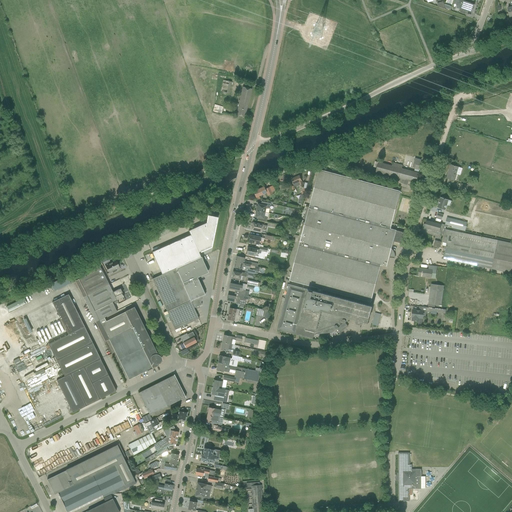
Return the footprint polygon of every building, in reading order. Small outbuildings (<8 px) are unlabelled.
[(454,0),(454,3),(457,5),(458,3),(462,4),(460,9),(461,9),(460,12),(465,13),(466,11),(472,13),(473,8),(474,5),(471,4),(471,3),(463,1),(463,0),(454,0)] [(251,89),(246,88),(243,87),(236,115),(244,117),(251,89)] [(213,109),(212,113),(221,115),(222,111),(225,112),(226,106),(222,105),(222,107),(214,104),(213,109)] [(420,169),(421,163),(421,162),(421,160),(415,158),(412,167),(415,168),(420,169)] [(375,172),(416,183),(419,173),(402,168),(403,165),(393,163),(392,166),(378,162),(375,172)] [(455,181),(459,168),(451,165),(447,178),(455,181)] [(291,276),(290,281),(318,288),(323,289),(331,292),(336,293),(356,298),(370,302),(371,302),(381,265),(387,266),(389,258),(389,257),(391,249),(392,245),(394,241),(401,243),(402,239),(404,233),(389,229),(389,227),(391,227),(396,209),(400,191),(320,170),(310,207),(307,207),(304,218),(306,219),(305,223),(303,222),(298,241),(300,241),(300,243),(292,272),(291,276)] [(303,184),(301,180),(299,176),(291,179),(294,185),(299,182),(300,185),(303,184)] [(472,185),(467,184),(467,186),(461,184),(460,188),(465,189),(465,191),(470,193),(472,185)] [(267,196),(272,194),(269,187),(264,189),(263,187),(253,192),(256,200),(260,200),(258,196),(266,192),(267,196)] [(448,200),(445,199),(441,197),(437,208),(445,210),(448,200)] [(260,205),(258,204),(257,207),(256,206),(255,210),(264,212),(265,209),(269,209),(270,203),(261,202),(260,205)] [(264,212),(255,210),(254,214),(255,215),(255,217),(258,217),(257,220),(266,222),(267,218),(263,216),(264,212)] [(190,235),(152,252),(162,274),(162,275),(201,257),(199,252),(200,252),(211,248),(211,247),(217,218),(208,216),(207,223),(206,223),(188,231),(190,235)] [(447,218),(445,224),(453,226),(453,228),(465,231),(467,223),(447,218)] [(442,224),(427,220),(425,225),(424,224),(422,229),(427,230),(427,231),(439,234),(440,232),(444,233),(446,225),(442,224)] [(264,228),(264,225),(252,223),(251,230),(261,232),(262,228),(264,228)] [(511,243),(446,230),(443,244),(442,246),(446,247),(444,259),(511,273),(511,268),(511,243)] [(261,241),(261,238),(250,235),(248,242),(258,245),(259,241),(261,241)] [(257,249),(247,247),(246,254),(255,256),(256,253),(260,254),(261,251),(267,252),(267,249),(260,247),(259,250),(257,249)] [(236,256),(235,262),(250,265),(255,266),(257,267),(258,264),(244,261),(245,258),(236,256)] [(162,274),(152,279),(166,311),(163,313),(166,318),(169,317),(175,330),(199,319),(194,308),(202,305),(201,302),(198,297),(205,294),(197,277),(198,277),(207,273),(208,273),(202,260),(202,259),(201,257),(162,275),(162,274)] [(115,259),(104,264),(104,265),(105,265),(109,274),(109,275),(121,269),(120,268),(119,269),(116,265),(117,264),(115,260),(116,259),(115,259)] [(235,262),(234,267),(242,269),(245,270),(245,272),(247,273),(249,274),(254,274),(254,275),(254,274),(257,274),(258,272),(258,271),(254,271),(249,270),(245,269),(246,267),(250,268),(250,265),(235,262)] [(76,274),(78,279),(75,281),(83,297),(109,284),(101,268),(98,263),(76,274)] [(419,268),(418,276),(431,278),(431,275),(431,273),(436,273),(437,267),(429,265),(428,270),(419,268)] [(244,273),(233,271),(231,278),(239,280),(240,276),(246,277),(247,273),(245,272),(244,272),(244,273)] [(230,282),(229,289),(241,292),(242,285),(230,282)] [(113,292),(109,284),(83,297),(95,322),(104,318),(117,312),(113,305),(112,303),(114,302),(112,298),(115,297),(112,292),(113,292)] [(285,298),(277,330),(313,339),(314,335),(332,333),(337,328),(345,323),(351,319),(356,320),(368,323),(371,314),(373,307),(372,306),(370,306),(369,305),(370,302),(356,298),(355,302),(335,296),(336,293),(331,292),(330,295),(322,293),(323,289),(318,288),(317,292),(289,284),(287,284),(286,289),(288,289),(285,298)] [(431,284),(430,289),(428,304),(441,306),(444,286),(431,284)] [(120,289),(113,292),(112,292),(115,297),(112,298),(114,302),(112,303),(113,305),(118,303),(117,300),(124,297),(122,293),(120,289)] [(68,294),(52,302),(68,335),(48,345),(64,376),(100,358),(83,324),(84,324),(83,322),(82,322),(68,294)] [(240,297),(228,294),(226,301),(234,303),(239,304),(239,300),(240,297)] [(24,299),(6,307),(9,312),(27,303),(24,299)] [(104,318),(95,322),(105,342),(109,340),(129,380),(147,371),(149,370),(151,369),(158,366),(157,366),(157,365),(158,365),(156,362),(157,362),(157,361),(158,361),(158,360),(158,359),(158,358),(158,357),(159,357),(134,308),(134,307),(125,311),(126,312),(125,312),(124,312),(105,322),(103,318),(104,318)] [(427,307),(419,307),(419,310),(413,310),(412,317),(412,321),(418,321),(419,318),(423,318),(423,315),(426,316),(426,311),(446,314),(446,310),(427,307)] [(238,315),(239,310),(229,308),(228,316),(226,316),(226,319),(227,319),(227,320),(237,322),(238,316),(238,315)] [(257,308),(255,315),(262,317),(263,310),(257,308)] [(192,332),(187,335),(186,333),(180,337),(181,340),(185,348),(196,342),(194,337),(195,337),(192,332)] [(224,335),(222,342),(231,344),(232,340),(234,340),(234,337),(224,335)] [(232,345),(231,344),(222,342),(220,350),(232,352),(232,349),(231,348),(232,345)] [(43,349),(16,361),(22,375),(35,369),(33,365),(37,363),(39,367),(49,363),(43,349)] [(219,356),(218,363),(224,364),(229,365),(236,367),(238,361),(231,359),(230,358),(219,356)] [(56,380),(72,413),(79,410),(79,409),(116,391),(100,358),(64,376),(56,380)] [(224,364),(218,363),(216,370),(227,373),(227,372),(229,372),(230,369),(235,371),(234,377),(235,377),(239,378),(246,380),(257,382),(257,380),(259,372),(258,372),(254,371),(224,364)] [(493,364),(491,375),(502,377),(504,366),(493,364)] [(174,375),(138,393),(150,415),(185,397),(174,375)] [(29,392),(47,385),(44,377),(26,384),(29,392)] [(221,389),(223,382),(214,380),(213,387),(221,389)] [(213,387),(211,394),(214,395),(214,396),(213,400),(222,402),(225,390),(221,389),(213,387)] [(179,410),(179,411),(178,414),(173,413),(172,418),(185,420),(187,413),(183,412),(184,409),(182,408),(179,410)] [(209,408),(207,415),(219,417),(221,409),(214,408),(214,409),(209,408)] [(207,415),(206,422),(215,424),(222,425),(223,418),(219,417),(207,415)] [(149,421),(145,424),(146,426),(149,432),(149,433),(150,434),(151,433),(158,430),(157,428),(159,427),(158,424),(159,424),(156,418),(149,421)] [(144,432),(140,424),(133,427),(137,435),(144,432)] [(217,427),(218,426),(213,425),(212,430),(228,433),(229,429),(217,427)] [(173,426),(163,431),(166,437),(167,437),(168,436),(169,436),(177,438),(178,432),(175,431),(176,430),(173,426)] [(130,449),(126,452),(128,457),(133,455),(149,447),(148,446),(156,442),(151,433),(150,434),(138,440),(128,445),(130,449)] [(157,452),(153,454),(155,457),(155,458),(161,454),(166,452),(167,452),(168,451),(166,448),(170,445),(172,445),(173,444),(176,444),(177,438),(169,436),(168,436),(167,437),(166,437),(163,439),(158,442),(160,446),(161,446),(162,449),(157,452)] [(66,470),(47,479),(54,494),(58,493),(67,511),(102,495),(118,487),(120,491),(136,484),(123,458),(125,457),(119,444),(100,453),(66,469),(66,470)] [(209,449),(209,448),(205,447),(205,448),(204,448),(203,455),(201,455),(200,460),(203,460),(202,462),(209,463),(209,462),(210,462),(218,463),(218,460),(219,451),(209,449)] [(398,483),(398,501),(398,503),(405,503),(405,501),(409,501),(409,489),(421,489),(425,488),(425,477),(421,477),(421,469),(412,469),(412,465),(409,465),(409,453),(398,453),(398,473),(397,473),(396,475),(396,478),(396,481),(397,483),(398,483),(397,483),(398,483)] [(162,459),(161,462),(166,463),(168,464),(176,465),(177,459),(166,457),(166,458),(162,457),(162,459)] [(177,465),(176,465),(168,464),(161,462),(160,469),(168,470),(168,469),(176,471),(177,465)] [(204,469),(205,468),(200,467),(200,469),(196,468),(195,475),(203,476),(204,473),(214,475),(214,471),(209,470),(204,469)] [(146,472),(142,474),(143,475),(144,479),(147,478),(147,477),(154,474),(152,470),(146,472)] [(156,484),(156,485),(157,486),(156,488),(161,489),(160,492),(161,493),(164,494),(165,493),(166,490),(171,491),(173,484),(169,484),(170,480),(165,479),(164,486),(157,484),(156,484)] [(259,482),(251,483),(245,483),(246,486),(251,486),(252,511),(263,511),(261,485),(259,485),(259,482)] [(196,491),(195,492),(195,496),(195,497),(198,497),(201,497),(200,500),(203,500),(203,497),(208,499),(211,486),(197,483),(196,488),(196,490),(195,490),(195,491),(196,491)] [(154,502),(152,502),(151,502),(151,504),(150,504),(149,504),(149,506),(149,507),(150,507),(150,508),(151,508),(155,509),(163,510),(164,504),(161,503),(162,499),(155,497),(154,502)] [(118,511),(112,499),(106,502),(85,511),(118,511)] [(190,501),(188,509),(195,510),(195,507),(198,507),(200,507),(200,503),(196,502),(190,501)]
